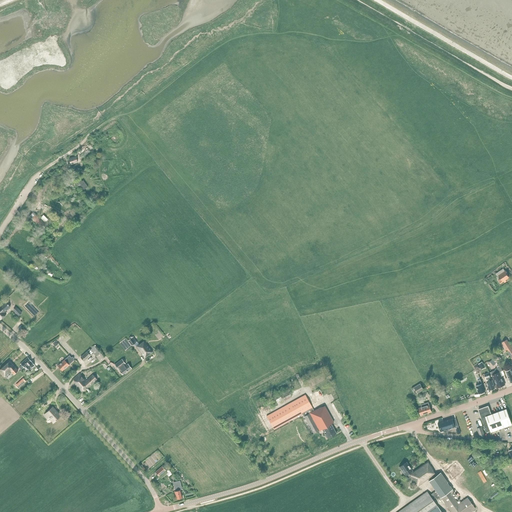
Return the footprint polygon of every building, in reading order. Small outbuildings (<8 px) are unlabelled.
[(89,150),(79,156),(81,159),(90,152),(89,150)] [(80,178),(74,182),(79,188),(82,187),(84,190),(88,187),(83,181),(82,182),(80,178)] [(34,212),(29,216),(44,231),(50,225),(46,222),(45,223),(34,212)] [(506,270),(505,271),(503,268),(496,273),(495,272),(493,273),(494,275),(485,280),(488,283),(490,282),(489,281),(497,276),(497,277),(499,276),(501,279),(499,280),(501,283),(509,277),(507,274),(508,273),(506,270)] [(28,315),(34,310),(26,301),(20,307),(28,315)] [(0,319),(6,314),(4,312),(10,307),(6,302),(0,307),(0,319)] [(128,341),(132,346),(137,342),(133,337),(128,341)] [(511,348),(507,340),(502,342),(505,346),(511,357),(511,348)] [(144,358),(153,352),(144,341),(136,347),(144,358)] [(84,361),(91,355),(93,353),(99,360),(103,356),(100,353),(95,346),(90,350),(90,349),(81,357),(84,361)] [(73,357),(72,357),(72,358),(69,355),(58,366),(62,371),(69,365),(74,360),(73,360),(74,359),(73,357)] [(23,368),(24,367),(31,361),(28,357),(20,365),(23,368)] [(126,365),(125,363),(122,359),(115,364),(123,375),(132,368),(128,364),(126,365)] [(0,370),(5,376),(11,371),(14,375),(18,371),(10,361),(0,370)] [(29,370),(35,365),(31,361),(24,367),(25,368),(26,367),(29,370)] [(502,371),(501,367),(500,367),(499,366),(497,366),(498,368),(495,369),(495,370),(489,373),(490,376),(492,375),(498,388),(505,385),(500,372),(502,371)] [(93,375),(92,376),(86,381),(80,373),(73,379),(84,391),(99,377),(96,374),(94,376),(93,375)] [(480,379),(478,373),(476,374),(478,380),(479,384),(476,386),(479,394),(485,392),(480,379)] [(490,376),(489,373),(485,375),(487,380),(488,382),(486,383),(489,390),(495,388),(492,380),(490,381),(489,379),(491,378),(490,376)] [(416,395),(424,390),(420,384),(412,389),(416,395)] [(314,411),(305,395),(267,416),(274,429),(302,414),(304,416),(314,433),(322,429),(327,438),(336,433),(331,424),(334,422),(325,406),(321,408),(320,407),(314,411)] [(278,405),(285,401),(282,396),(275,400),(278,405)] [(420,408),(422,415),(432,412),(429,405),(429,403),(421,405),(421,407),(420,408)] [(509,426),(511,424),(506,409),(491,414),(488,406),(478,409),(487,432),(491,431),(491,432),(492,432),(493,434),(500,431),(499,429),(505,427),(506,428),(509,427),(509,426)] [(53,423),(60,416),(52,407),(44,415),(48,419),(49,419),(53,423)] [(459,424),(477,419),(473,407),(464,409),(466,414),(457,417),(459,424)] [(456,419),(453,420),(452,418),(438,423),(441,432),(444,431),(445,432),(448,431),(447,430),(455,427),(455,428),(459,427),(456,419)] [(437,473),(435,474),(433,470),(434,470),(428,462),(413,472),(406,462),(399,467),(405,475),(409,473),(418,486),(428,479),(436,491),(430,495),(433,499),(436,498),(437,500),(441,497),(450,511),(471,511),(475,509),(467,498),(458,504),(450,491),(453,489),(441,473),(438,474),(437,473)] [(159,475),(165,470),(162,466),(156,472),(159,475)] [(175,491),(177,499),(182,497),(181,490),(182,490),(180,481),(174,483),(176,491),(175,491)] [(427,492),(398,511),(430,511),(438,507),(427,492)]
